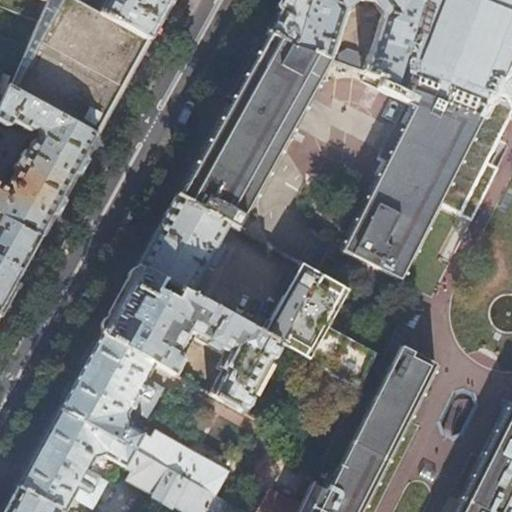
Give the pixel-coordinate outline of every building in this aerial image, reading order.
[(0,0),(0,103),(8,86),(44,0),(0,0)] [(88,7),(75,0),(44,0),(8,86),(95,137),(120,91),(148,40),(88,7)] [(91,0),(88,7),(148,40),(169,0),(91,0)] [(283,0),(265,32),(293,47),(308,0),(283,0)] [(308,0),(293,47),(323,58),(331,61),(346,11),(359,1),(372,3),(380,17),(363,73),(394,84),(418,0),(308,0)] [(511,0),(418,0),(394,84),(485,118),(511,62),(511,0)] [(323,58),(293,47),(265,32),(258,45),(247,65),(202,146),(175,195),(227,224),(230,226),(311,80),(323,58)] [(339,64),(357,71),(360,62),(341,56),(339,64)] [(511,62),(485,118),(394,84),(363,73),(358,71),(356,79),(385,93),(415,106),(405,126),(340,248),(374,266),(398,279),(438,204),(458,214),(511,113),(511,112),(511,62)] [(95,137),(8,86),(0,103),(0,123),(5,124),(8,123),(10,121),(28,132),(37,130),(39,138),(31,140),(25,152),(22,150),(13,166),(15,167),(14,169),(15,170),(10,179),(13,185),(10,190),(5,190),(0,187),(0,184),(0,215),(39,238),(67,187),(95,137)] [(227,224),(175,195),(156,230),(136,266),(163,280),(180,290),(199,301),(202,295),(192,289),(205,265),(212,268),(215,267),(226,247),(224,243),(218,240),(227,224)] [(39,238),(0,215),(0,308),(26,261),(39,238)] [(276,305),(230,280),(216,306),(261,331),(260,334),(277,343),(356,387),(371,354),(319,325),(340,286),(325,278),(286,257),(279,276),(276,284),(276,287),(277,290),(279,293),(282,294),(276,305)] [(157,291),(163,280),(136,266),(120,294),(99,333),(154,363),(175,374),(182,360),(180,355),(176,353),(187,332),(192,334),(193,338),(221,355),(214,368),(219,371),(208,392),(240,410),(277,343),(260,334),(199,301),(180,290),(174,301),(157,291)] [(216,306),(230,280),(221,275),(206,301),(216,306)] [(154,363),(99,333),(80,367),(57,409),(213,495),(226,471),(154,431),(149,438),(127,426),(124,416),(128,409),(145,419),(163,388),(146,378),(154,363)] [(311,483),(301,504),(296,511),(361,511),(436,364),(399,344),(326,491),(311,483)] [(511,404),(510,403),(453,511),(498,511),(511,485),(511,404)] [(61,511),(64,511),(72,498),(87,506),(92,508),(100,493),(95,491),(101,479),(86,471),(93,459),(102,456),(124,468),(125,467),(130,470),(126,479),(153,494),(153,496),(170,506),(171,504),(186,511),(221,511),(226,502),(213,495),(57,409),(34,450),(14,486),(61,511)] [(60,511),(61,511),(14,486),(0,511),(60,511)] [(296,511),(301,504),(269,487),(255,511),(296,511)]
